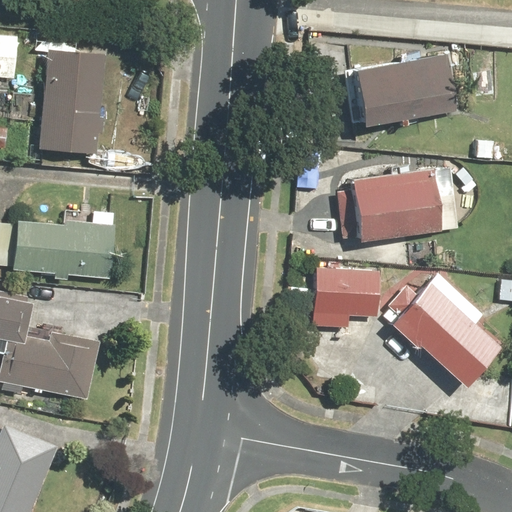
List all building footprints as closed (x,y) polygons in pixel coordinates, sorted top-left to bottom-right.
[(12,35),(0,34),(0,76),(8,77),(12,35)] [(96,54),(39,49),(31,150),(88,154),(90,133),(95,133),(97,117),(91,116),(96,54)] [(439,54),(338,70),(347,128),(449,112),(439,54)] [(445,167),(341,179),(342,190),(331,191),(337,237),(345,236),(345,240),(452,228),(445,167)] [(58,223),(7,219),(6,223),(0,222),(0,266),(3,267),(3,270),(47,274),(46,279),(60,280),(61,275),(102,279),(107,214),(59,210),(58,223)] [(375,271),(308,267),(304,325),(342,327),(342,316),(373,318),(375,271)] [(428,271),(380,325),(454,389),(493,345),(468,323),(476,314),(428,271)] [(0,383),(80,399),(92,340),(40,330),(38,339),(16,334),(24,297),(0,291),(0,383)] [(22,511),(49,445),(0,426),(0,511),(22,511)]
